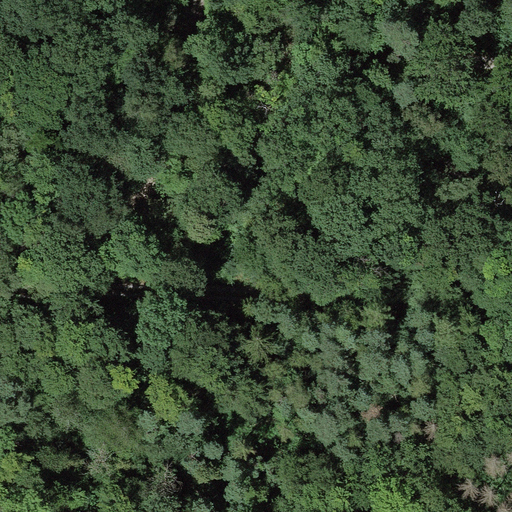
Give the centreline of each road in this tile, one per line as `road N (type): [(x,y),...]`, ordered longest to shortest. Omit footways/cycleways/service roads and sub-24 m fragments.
road 1 (track): [(0,249),(130,223),(388,64),(511,64)]
road 2 (track): [(511,316),(261,293),(0,289)]
road 3 (track): [(511,190),(327,100),(194,10)]
road 4 (track): [(130,223),(183,117),(195,64),(194,10)]
road 5 (track): [(231,35),(388,64)]
